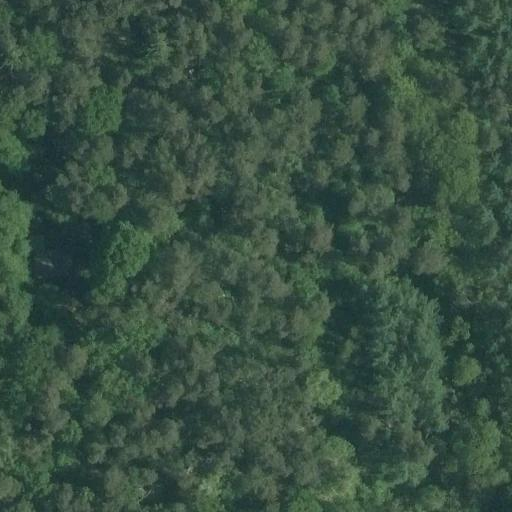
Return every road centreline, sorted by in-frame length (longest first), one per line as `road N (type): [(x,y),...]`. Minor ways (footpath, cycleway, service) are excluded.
road 1 (track): [(511,421),(427,0)]
road 2 (track): [(65,511),(50,445),(82,346),(98,230)]
